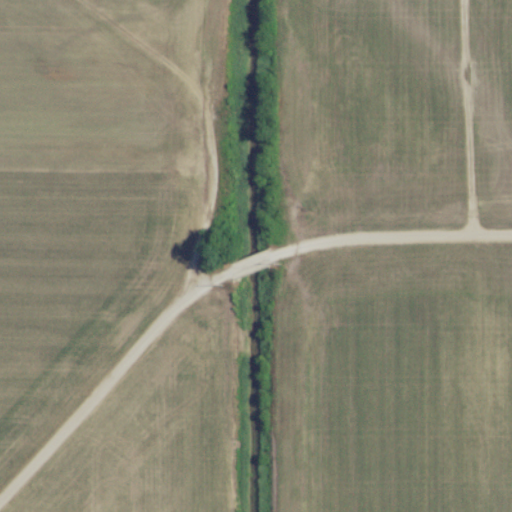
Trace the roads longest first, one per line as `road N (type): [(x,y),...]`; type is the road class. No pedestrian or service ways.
road 1 (residential): [(0,494),(230,253),(278,237)]
road 2 (residential): [(278,237),(316,226),(511,223)]
